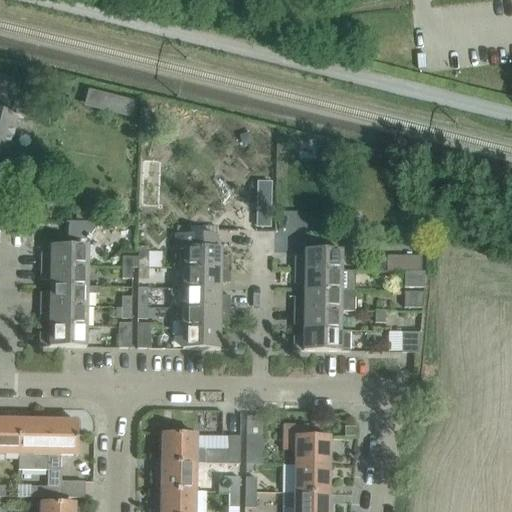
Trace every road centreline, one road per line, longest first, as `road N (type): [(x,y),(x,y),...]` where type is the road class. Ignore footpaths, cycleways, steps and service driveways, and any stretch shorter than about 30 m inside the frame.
road 1 (residential): [(32,0),(511,118)]
road 2 (residential): [(7,385),(9,226)]
road 3 (residential): [(260,392),(260,238)]
road 4 (residential): [(118,390),(260,392)]
road 5 (residential): [(260,392),(393,395)]
road 6 (residential): [(116,511),(118,390)]
